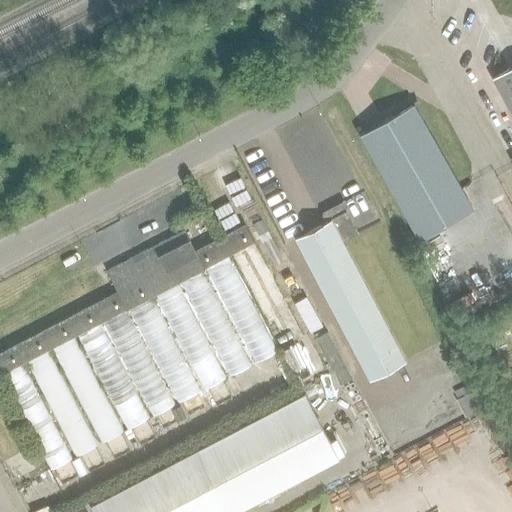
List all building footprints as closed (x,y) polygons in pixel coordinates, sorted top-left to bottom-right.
[(511,66),(492,78),(511,114),(511,66)] [(413,104),(359,134),(419,240),(473,209),(413,104)] [(326,213),(330,220),(295,238),(370,380),(406,361),(343,241),(358,233),(343,204),(326,213)] [(117,292),(0,352),(0,376),(49,470),(72,458),(21,362),(24,361),(74,456),(97,444),(47,349),(50,347),(100,442),(123,430),(73,335),(76,333),(126,429),(149,417),(98,321),(101,320),(151,416),(174,404),(124,308),(127,307),(177,402),(200,390),(150,295),(153,293),(203,389),(226,377),(176,281),(179,279),(229,375),(252,363),(202,267),(204,266),(254,362),(277,350),(227,254),(219,238),(195,251),(184,230),(106,271),(117,292)] [(255,292),(263,312),(288,302),(282,288),(290,285),(288,278),(255,292)] [(327,332),(315,338),(339,385),(351,378),(327,332)] [(475,390),(456,400),(465,417),(484,407),(475,390)] [(197,449),(89,505),(92,511),(233,511),(337,457),(344,453),(336,438),(329,441),(304,393),(197,449)] [(205,423),(193,428),(196,436),(209,430),(205,423)]
